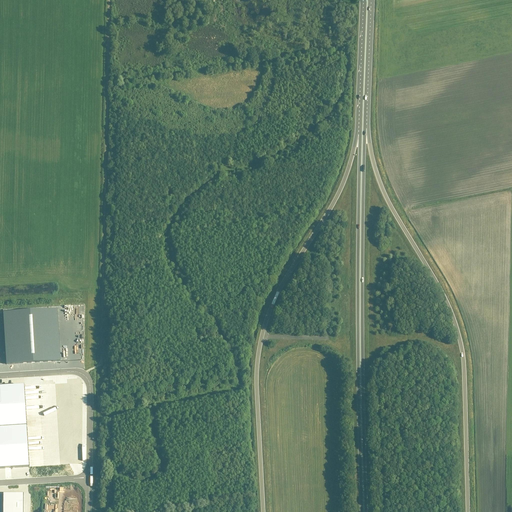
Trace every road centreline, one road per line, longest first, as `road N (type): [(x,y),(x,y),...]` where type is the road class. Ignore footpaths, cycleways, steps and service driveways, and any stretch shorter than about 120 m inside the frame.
road 1 (track): [(97,470),(140,481),(160,474),(154,404),(238,385),(227,343),(175,268),(169,232),(186,202),(219,175),(264,162),(338,104),(348,37),(342,0)]
road 2 (track): [(106,82),(98,511)]
road 3 (trunk): [(362,131),(261,338),(263,511)]
road 4 (trunk): [(467,511),(461,345),(444,298),(382,190),(362,131)]
road 5 (trunk): [(363,511),(362,131)]
road 6 (track): [(106,82),(274,59),(304,66),(347,54)]
road 7 (unclassified): [(0,376),(87,377),(88,478)]
road 8 (trunk): [(362,131),(366,0)]
